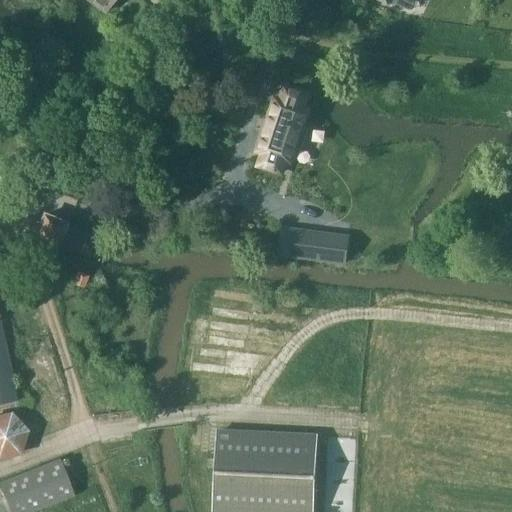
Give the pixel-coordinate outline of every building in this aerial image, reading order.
[(88,0),(104,12),(113,0),(88,0)] [(273,97),(248,167),(294,185),(320,96),(279,81),(273,97)] [(66,223),(45,215),(35,239),(56,248),(66,223)] [(294,247),(294,259),(342,266),(346,242),(296,235),(294,247)] [(88,276),(79,273),(75,284),(84,287),(88,276)] [(0,405),(18,401),(0,318),(0,405)] [(25,441),(25,436),(24,431),(22,426),(18,422),(13,419),(8,418),(2,418),(0,418),(0,456),(0,457),(5,458),(11,457),(16,455),(20,451),(23,447),(25,441)] [(217,431),(213,511),(313,511),(317,436),(217,431)] [(0,488),(8,511),(28,511),(46,505),(72,495),(57,458),(0,479),(0,488)]
